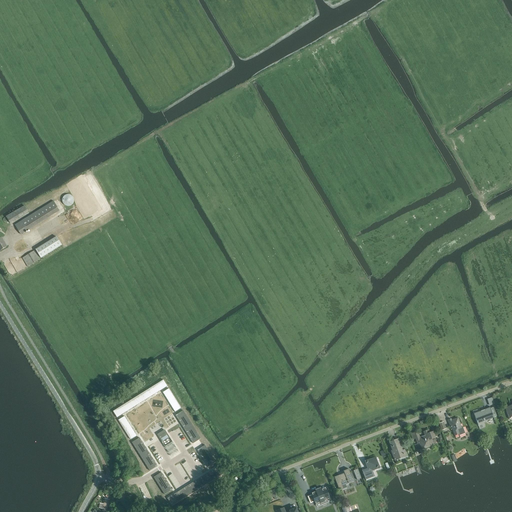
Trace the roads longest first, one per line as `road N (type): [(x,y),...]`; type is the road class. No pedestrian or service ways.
road 1 (unclassified): [(217,511),(271,473),(511,383)]
road 2 (tertiary): [(98,477),(0,303)]
